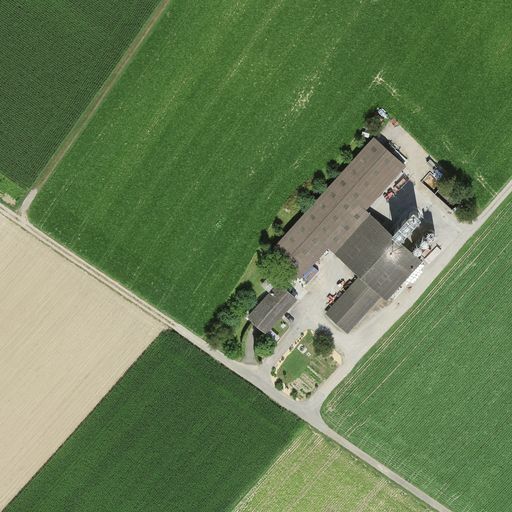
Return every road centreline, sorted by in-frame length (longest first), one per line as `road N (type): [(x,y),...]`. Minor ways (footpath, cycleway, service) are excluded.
road 1 (track): [(0,200),(453,511)]
road 2 (track): [(511,185),(306,411)]
